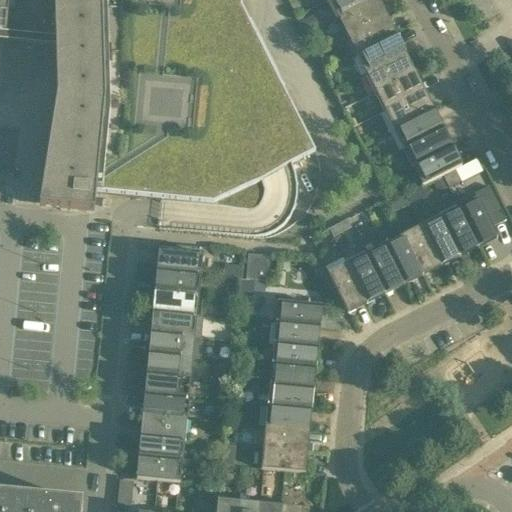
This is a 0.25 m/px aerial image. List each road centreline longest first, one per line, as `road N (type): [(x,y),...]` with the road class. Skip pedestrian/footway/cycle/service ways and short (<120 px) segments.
road 1 (residential): [(93,511),(120,213),(152,215)]
road 2 (residential): [(364,511),(346,477),(356,366),(511,278)]
road 3 (residential): [(511,185),(418,0)]
road 4 (residential): [(334,151),(261,0)]
